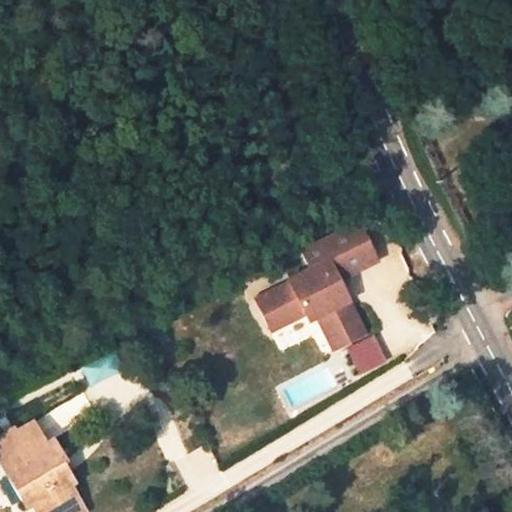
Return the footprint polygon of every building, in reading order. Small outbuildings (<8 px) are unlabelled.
[(335,283),(373,262),(352,223),(295,252),(306,272),(284,283),(284,285),(252,303),(268,335),(301,317),(305,324),(314,319),(331,352),(362,336),(335,283)] [(374,237),(384,262),(399,255),(389,230),(374,237)] [(92,386),(124,369),(114,350),(82,367),(92,386)] [(12,429),(0,436),(0,465),(15,491),(22,486),(33,505),(37,511),(64,511),(80,504),(69,486),(73,484),(66,473),(60,477),(53,465),(60,461),(62,460),(51,440),(44,445),(31,423),(15,432),(12,429)] [(60,477),(66,473),(60,461),(53,465),(60,477)] [(22,486),(15,491),(26,509),(33,505),(22,486)]
